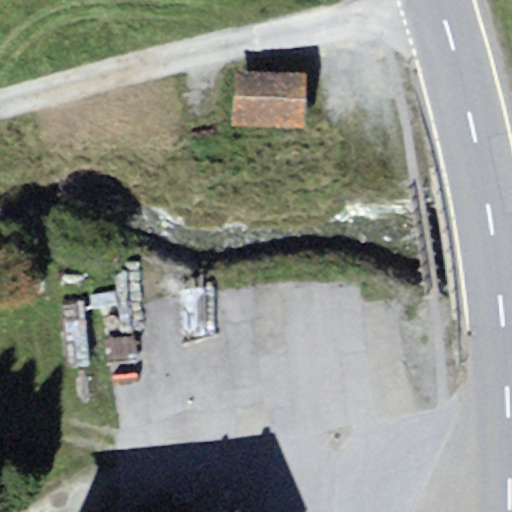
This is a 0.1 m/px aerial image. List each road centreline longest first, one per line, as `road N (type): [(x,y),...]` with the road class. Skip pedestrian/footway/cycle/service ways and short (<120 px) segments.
road 1 (track): [(440,0),(0,115)]
road 2 (primary): [(511,330),(484,160),(440,0)]
